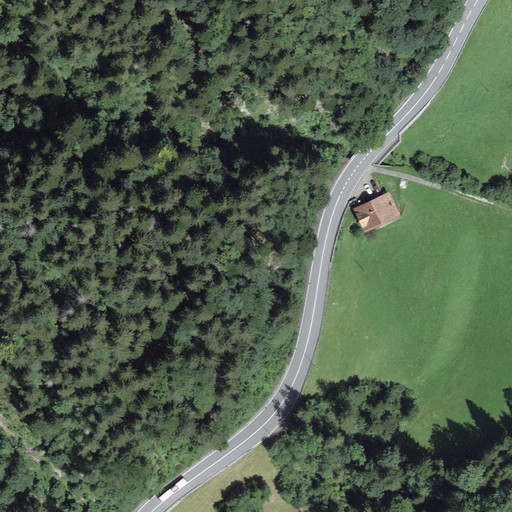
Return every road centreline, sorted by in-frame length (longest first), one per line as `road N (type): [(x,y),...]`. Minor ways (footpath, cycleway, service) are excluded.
road 1 (secondary): [(475,0),(421,96),(344,185),(286,396),(261,427),(151,511)]
road 2 (track): [(511,214),(358,165)]
